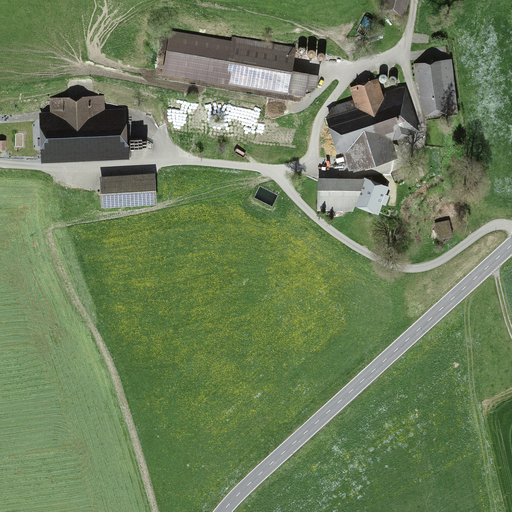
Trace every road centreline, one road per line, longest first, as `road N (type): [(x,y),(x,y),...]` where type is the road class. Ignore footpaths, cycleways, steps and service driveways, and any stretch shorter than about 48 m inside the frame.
road 1 (unclassified): [(511,225),(491,225),(435,263),(406,267),(333,232),(271,169),(0,163)]
road 2 (secondary): [(222,511),(511,244)]
